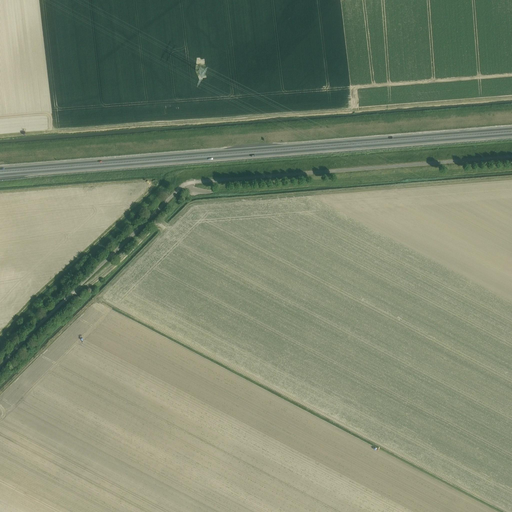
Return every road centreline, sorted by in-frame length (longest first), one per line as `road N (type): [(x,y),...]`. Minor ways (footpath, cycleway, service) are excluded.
road 1 (trunk): [(0,175),(511,134)]
road 2 (trunk): [(511,129),(0,170)]
road 3 (unclassified): [(0,366),(180,187),(194,182)]
road 4 (track): [(67,298),(155,225),(165,228)]
